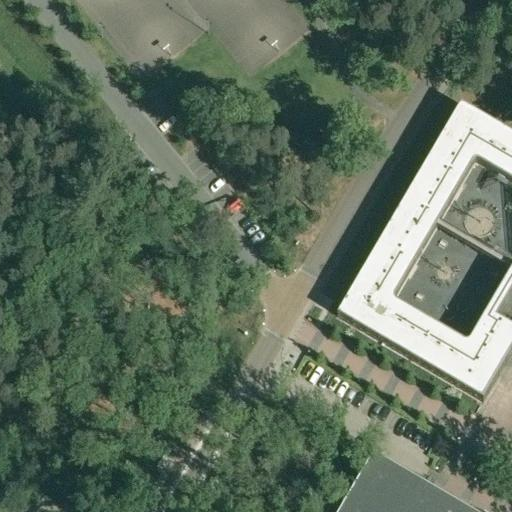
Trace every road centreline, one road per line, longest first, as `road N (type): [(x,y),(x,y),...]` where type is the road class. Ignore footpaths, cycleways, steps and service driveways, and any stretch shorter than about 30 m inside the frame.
road 1 (unclassified): [(287,311),(36,0)]
road 2 (unclassified): [(287,311),(402,118),(496,0)]
road 3 (unclassified): [(171,511),(287,311)]
